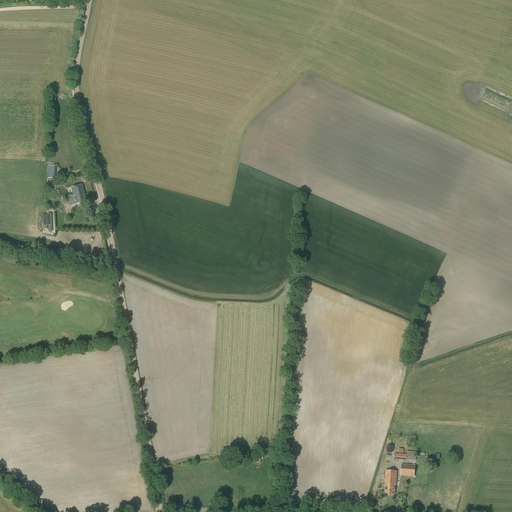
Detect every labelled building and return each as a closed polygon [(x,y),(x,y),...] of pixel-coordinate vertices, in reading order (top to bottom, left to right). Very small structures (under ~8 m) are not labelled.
[(71,188),(72,193),(73,196),(76,195),(76,197),(84,194),(82,185),(71,188)] [(66,195),(68,200),(69,200),(70,206),(86,202),(84,194),(76,197),(76,195),(73,196),(72,193),(66,195)] [(50,214),(50,213),(47,213),(47,214),(44,215),(44,226),(52,226),(51,214),(50,214)] [(404,452),(404,454),(395,454),(394,460),(407,461),(407,460),(416,461),(416,452),(407,451),(407,452),(404,452)] [(415,465),(401,464),(401,476),(415,477),(415,465)] [(385,494),(395,495),(395,486),(396,486),(397,472),(386,471),(385,485),(385,494)]
